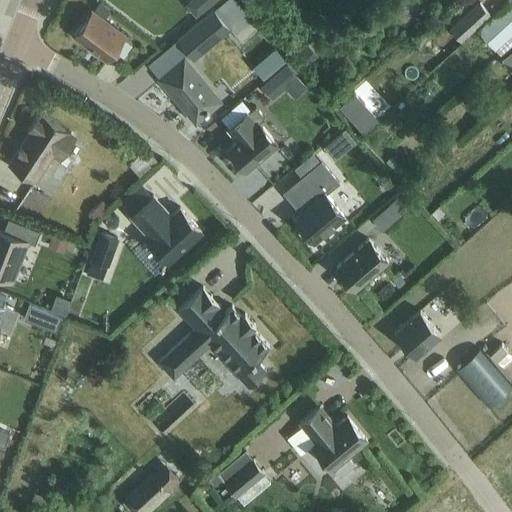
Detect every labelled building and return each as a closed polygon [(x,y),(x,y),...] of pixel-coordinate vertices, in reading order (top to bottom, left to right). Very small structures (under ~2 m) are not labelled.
[(193,0),(188,5),(198,18),(219,0),(193,0)] [(233,0),(225,0),(214,9),(230,29),(235,35),(251,21),(233,0)] [(450,30),(462,43),(492,15),(480,2),(450,30)] [(511,43),(511,5),(509,2),(478,30),(495,48),(501,54),(511,43)] [(100,3),(95,10),(106,19),(111,11),(100,3)] [(194,60),(230,29),(214,9),(177,40),(194,60)] [(98,52),(108,59),(126,35),(92,10),(74,34),(89,45),(88,45),(98,52)] [(279,44),(256,63),(267,77),(290,58),(279,44)] [(305,45),(298,52),(309,63),(316,57),(305,45)] [(220,101),(184,58),(160,79),(196,122),(220,101)] [(287,64),(261,85),(272,98),(298,77),(287,64)] [(354,93),(339,106),(364,133),(378,120),(354,93)] [(268,133),(260,122),(263,120),(265,117),(261,112),(255,106),(241,118),(228,129),(233,135),(237,139),(237,140),(232,144),(228,147),(238,159),(247,170),(263,156),(278,144),(268,133)] [(28,129),(31,131),(9,163),(16,168),(34,180),(36,181),(57,149),(60,150),(69,149),(74,141),(72,132),(40,111),(28,129)] [(333,137),(323,145),(334,157),(343,150),(333,137)] [(339,181),(321,160),(284,192),(295,205),(298,203),(303,209),(294,217),(304,229),(300,231),(309,242),(312,239),(315,242),(345,216),(326,192),(339,181)] [(34,180),(16,168),(9,178),(27,190),(34,180)] [(153,195),(153,194),(151,196),(139,207),(131,214),(140,223),(150,235),(146,238),(156,249),(168,262),(182,248),(202,231),(189,216),(181,207),(174,213),(172,215),(163,205),(153,195)] [(403,204),(397,197),(388,205),(394,212),(398,218),(408,209),(403,204)] [(102,199),(88,213),(95,221),(110,207),(102,199)] [(0,275),(10,280),(12,281),(20,261),(28,241),(29,241),(31,242),(35,244),(38,236),(41,231),(9,218),(4,231),(0,229),(0,275)] [(92,258),(87,273),(103,279),(108,264),(118,238),(102,232),(92,258)] [(53,233),(48,245),(64,251),(69,240),(53,233)] [(337,266),(356,289),(388,261),(369,238),(337,266)] [(249,386),(267,370),(255,358),(269,345),(253,327),(256,324),(245,313),(242,315),(232,305),(223,313),(218,308),(221,305),(203,286),(202,287),(202,286),(178,308),(195,327),(159,361),(174,377),(200,353),(190,341),(202,330),(239,371),(237,373),(249,386)] [(68,312),(74,297),(60,291),(54,306),(68,312)] [(27,313),(25,318),(57,330),(62,317),(51,313),(30,304),(27,313)] [(427,318),(420,310),(417,313),(403,324),(398,329),(394,332),(405,345),(415,357),(441,334),(427,318)] [(456,369),(489,406),(507,390),(511,386),(511,384),(497,369),(479,348),(456,368),(456,369)] [(315,376),(333,388),(347,368),(330,355),(315,376)] [(368,440),(347,415),(335,425),(330,418),(331,417),(320,404),(300,421),(316,441),(313,444),(333,468),(334,467),(340,474),(353,463),(347,456),(368,440)] [(0,444),(5,446),(7,439),(10,433),(5,432),(0,429),(0,444)] [(254,459),(225,482),(236,495),(264,472),(254,459)] [(168,491),(152,473),(150,475),(135,489),(126,497),(131,502),(139,511),(144,511),(145,511),(164,495),(168,491)] [(218,473),(211,479),(216,486),(223,480),(218,473)]
